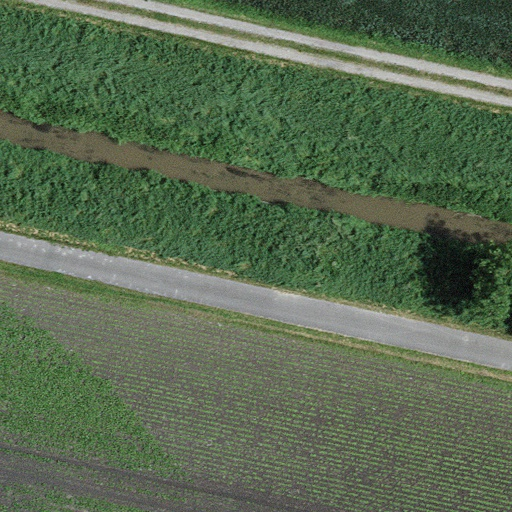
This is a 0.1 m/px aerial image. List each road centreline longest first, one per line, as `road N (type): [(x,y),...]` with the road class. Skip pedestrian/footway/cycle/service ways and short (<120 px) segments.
road 1 (track): [(511,351),(0,239)]
road 2 (track): [(511,93),(77,0)]
